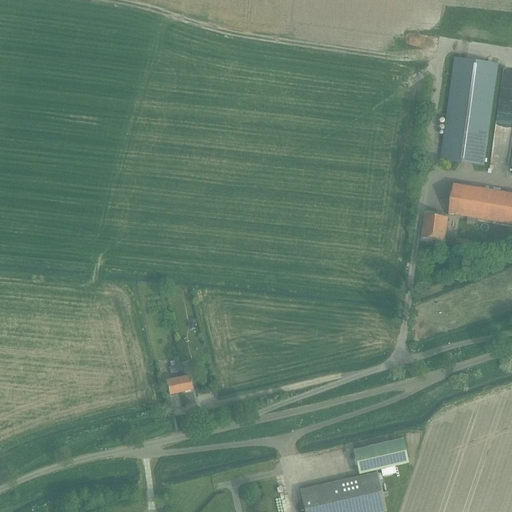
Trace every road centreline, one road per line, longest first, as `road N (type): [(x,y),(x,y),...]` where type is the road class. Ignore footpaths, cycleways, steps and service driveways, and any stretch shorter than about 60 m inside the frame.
road 1 (unclassified): [(511,349),(339,401),(107,452),(0,489)]
road 2 (track): [(438,63),(232,33),(118,0)]
